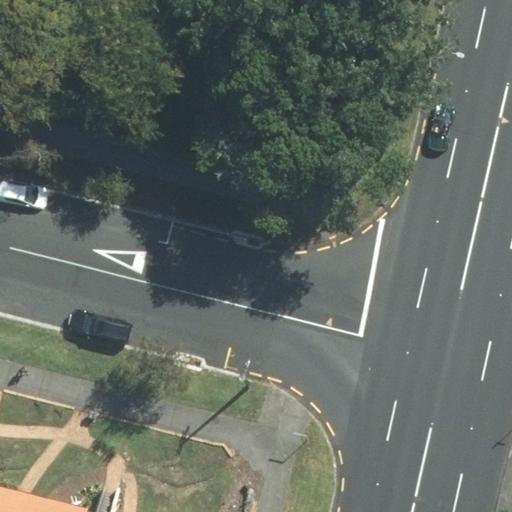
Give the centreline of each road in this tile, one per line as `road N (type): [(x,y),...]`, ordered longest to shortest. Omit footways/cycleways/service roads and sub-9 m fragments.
road 1 (residential): [(0,247),(448,357)]
road 2 (secondary): [(511,68),(448,357)]
road 3 (secondary): [(448,357),(413,511)]
